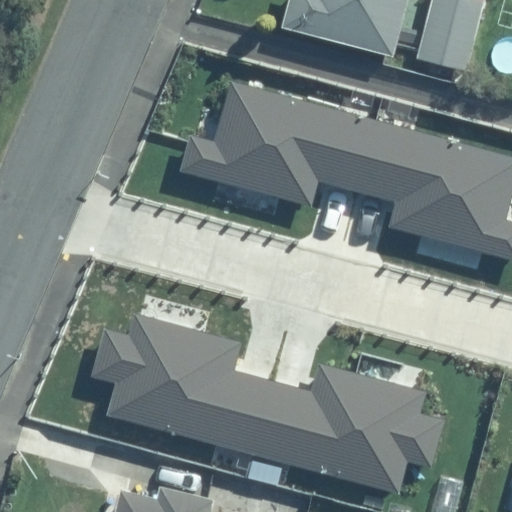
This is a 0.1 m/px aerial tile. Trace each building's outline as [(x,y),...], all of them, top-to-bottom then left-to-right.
[(292,0),(285,29),(409,62),(425,0),(292,0)] [(486,6),(463,0),(437,0),(420,62),(467,75),(486,6)] [(511,182),(511,130),(194,53),(168,158),(498,239),(511,182)] [(436,394),(78,292),(59,387),(400,480),(436,394)] [(511,511),(511,429),(477,421),(452,511),(511,511)] [(201,511),(111,488),(104,511),(201,511)]
